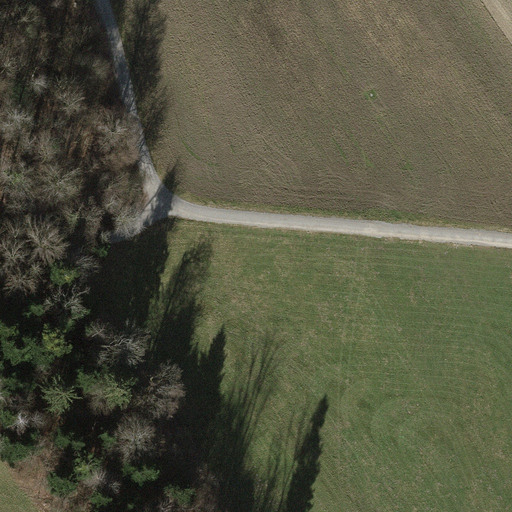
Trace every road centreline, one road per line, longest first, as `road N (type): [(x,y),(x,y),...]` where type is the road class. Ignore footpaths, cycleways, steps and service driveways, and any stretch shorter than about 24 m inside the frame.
road 1 (track): [(511,243),(158,209)]
road 2 (track): [(103,0),(158,209)]
